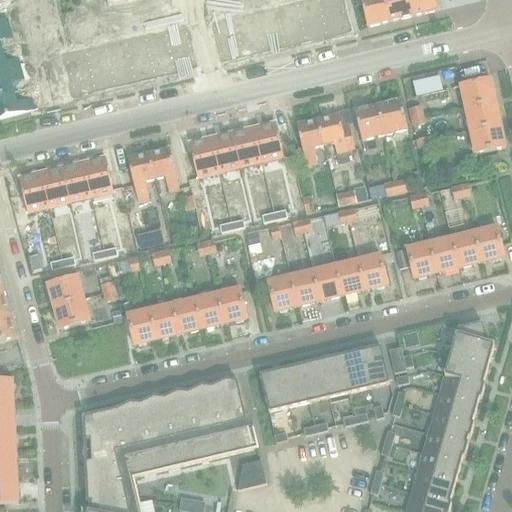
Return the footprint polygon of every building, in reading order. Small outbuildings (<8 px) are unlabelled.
[(317,0),(309,0),(296,3),(305,39),(326,34),(317,0)] [(341,0),(317,0),(326,34),(348,29),(341,0)] [(360,0),(367,28),(390,23),(384,0),(360,0)] [(384,0),(390,23),(414,17),(409,0),(384,0)] [(409,0),(414,17),(437,11),(434,0),(409,0)] [(128,2),(116,5),(118,12),(130,10),(128,2)] [(9,3),(0,5),(0,28),(15,24),(9,3)] [(296,3),(275,8),(284,44),(305,39),(296,3)] [(44,4),(37,6),(39,18),(47,16),(46,13),(44,4)] [(116,5),(104,8),(106,15),(118,12),(116,5)] [(275,8),(254,13),(263,49),(284,44),(275,8)] [(88,11),(76,14),(78,22),(90,19),(88,11)] [(254,13),(233,18),(242,54),(263,49),(254,13)] [(76,14),(65,17),(66,25),(78,22),(76,14)] [(47,16),(39,18),(42,29),(50,28),(47,16)] [(233,18),(211,23),(220,59),(242,54),(233,18)] [(15,24),(0,28),(0,50),(20,45),(15,24)] [(185,27),(164,32),(173,70),(194,65),(185,27)] [(164,32),(144,36),(153,75),(173,70),(164,32)] [(144,36),(125,41),(134,79),(153,75),(144,36)] [(125,41),(105,46),(114,84),(134,79),(125,41)] [(20,45),(0,50),(0,73),(26,66),(20,45)] [(54,46),(46,48),(49,60),(57,58),(54,46)] [(105,46),(85,50),(94,89),(114,84),(105,46)] [(85,50),(64,55),(73,93),(94,89),(85,50)] [(57,58),(49,60),(52,71),(59,70),(60,70),(57,58)] [(26,66),(0,73),(0,95),(32,87),(26,66)] [(440,76),(414,82),(417,96),(443,91),(440,76)] [(62,79),(54,81),(57,92),(64,91),(62,79)] [(460,86),(465,109),(495,103),(490,80),(460,86)] [(32,87),(0,95),(0,119),(38,109),(32,87)] [(401,101),(378,106),(385,136),(408,130),(401,101)] [(495,103),(465,109),(470,132),(500,125),(495,103)] [(355,112),(362,141),(385,136),(378,106),(355,112)] [(420,107),(408,110),(410,118),(422,116),(420,107)] [(338,116),(318,121),(324,146),(335,144),(341,167),(350,165),(347,153),(355,151),(350,128),(342,130),(338,116)] [(422,116),(410,118),(412,127),(424,124),(422,116)] [(324,146),(318,121),(296,126),(307,169),(319,166),(315,149),(324,146)] [(275,124),(253,129),(262,165),(284,160),(275,124)] [(500,125),(470,132),(474,155),(505,149),(500,125)] [(253,129),(232,134),(241,170),(262,165),(253,129)] [(232,134),(211,139),(220,175),(241,170),(232,134)] [(427,138),(415,141),(417,150),(429,147),(427,138)] [(211,139),(189,144),(198,180),(220,175),(211,139)] [(170,149),(149,154),(155,181),(165,178),(170,196),(180,194),(170,149)] [(155,181),(149,154),(128,159),(138,204),(149,201),(145,183),(155,181)] [(105,159),(83,164),(92,200),(114,194),(105,159)] [(83,164),(62,169),(71,205),(92,200),(83,164)] [(62,169),(41,174),(50,209),(71,205),(62,169)] [(41,174),(19,179),(27,215),(50,209),(41,174)] [(405,181),(395,183),(398,195),(408,193),(405,181)] [(395,183),(385,186),(387,198),(398,195),(395,183)] [(366,186),(354,189),(357,203),(369,200),(366,186)] [(468,187),(460,189),(463,199),(463,200),(470,199),(468,187)] [(460,189),(451,191),(453,202),(463,200),(463,199),(460,189)] [(340,208),(357,204),(354,193),(337,196),(340,208)] [(431,207),(428,195),(420,197),(422,209),(431,207)] [(193,197),(183,199),(186,212),(196,210),(193,197)] [(311,197),(303,199),(304,204),(306,212),(307,215),(315,214),(311,197)] [(420,197),(411,199),(414,211),(422,209),(420,197)] [(304,204),(293,207),(294,215),(306,212),(304,204)] [(358,223),(355,211),(347,213),(350,224),(358,223)] [(264,213),(252,216),(254,224),(266,221),(264,213)] [(347,213),(338,215),(341,226),(350,224),(347,213)] [(252,216),(240,219),(242,227),(254,224),(252,216)] [(310,221),(309,221),(302,223),(304,235),(313,233),(310,221)] [(302,223),(293,225),(296,236),(304,235),(302,223)] [(210,225),(198,228),(200,236),(212,233),(210,225)] [(273,242),(282,240),(280,228),(271,230),(273,242)] [(498,228),(474,234),(481,264),(505,258),(498,228)] [(258,231),(246,234),(249,246),(260,244),(258,231)] [(149,235),(152,249),(164,246),(161,233),(149,235)] [(474,234),(452,239),(459,269),(481,264),(474,234)] [(452,239),(429,245),(437,275),(459,269),(452,239)] [(214,242),(206,244),(209,256),(217,254),(214,242)] [(206,244),(197,246),(200,258),(209,256),(206,244)] [(429,245),(406,250),(396,253),(400,272),(411,269),(413,280),(437,275),(429,245)] [(115,247),(103,249),(105,258),(117,255),(115,247)] [(103,249),(92,252),(93,260),(105,258),(103,249)] [(169,253),(161,255),(163,266),(172,264),(169,253)] [(161,255),(152,256),(155,268),(163,266),(161,255)] [(73,256),(61,259),(63,267),(75,264),(73,256)] [(381,256),(358,262),(365,292),(389,286),(381,256)] [(61,259),(49,262),(51,270),(63,267),(61,259)] [(129,260),(117,263),(119,274),(132,272),(129,262),(129,260)] [(132,273),(141,271),(138,260),(129,262),(132,272),(132,273)] [(358,262),(336,267),(343,297),(365,292),(358,262)] [(336,267),(313,273),(321,303),(343,297),(336,267)] [(313,273),(291,278),(298,308),(321,303),(313,273)] [(48,287),(54,309),(84,301),(78,278),(48,287)] [(298,308),(291,278),(268,284),(275,314),(298,308)] [(101,286),(103,295),(116,291),(113,283),(101,286)] [(241,290),(217,296),(224,325),(248,320),(241,290)] [(116,291),(103,295),(105,303),(118,300),(116,291)] [(3,293),(0,293),(0,317),(9,315),(3,293)] [(217,296),(195,301),(202,331),(224,325),(217,296)] [(84,301),(54,309),(61,331),(90,323),(84,301)] [(195,301),(173,307),(180,336),(202,331),(195,301)] [(173,307),(150,312),(157,341),(180,336),(173,307)] [(157,341),(150,312),(127,317),(134,347),(157,341)] [(9,315),(0,317),(0,343),(18,339),(12,314),(9,315)] [(459,330),(451,358),(488,368),(494,347),(487,345),(482,324),(459,330)] [(417,332),(402,336),(406,349),(420,345),(417,332)] [(390,385),(381,348),(360,353),(369,390),(390,385)] [(406,373),(406,370),(403,358),(401,349),(389,352),(395,375),(406,373)] [(369,390),(360,353),(340,358),(349,395),(369,390)] [(411,357),(403,358),(406,370),(414,368),(411,357)] [(349,395),(340,358),(320,362),(329,400),(349,395)] [(483,387),(488,368),(451,358),(445,377),(483,388),(483,387)] [(329,400),(320,362),(301,367),(310,404),(329,400)] [(310,404),(301,367),(281,371),(290,409),(310,404)] [(290,409),(281,371),(260,376),(269,414),(290,409)] [(409,385),(408,377),(396,380),(397,388),(409,385)] [(485,387),(483,387),(483,388),(445,377),(440,397),(477,407),(479,400),(481,400),(485,387)] [(0,382),(0,407),(14,407),(13,382),(0,382)] [(258,449),(254,429),(249,430),(237,382),(226,382),(212,388),(202,387),(189,394),(178,393),(165,399),(155,398),(141,405),(131,404),(117,410),(83,418),(85,442),(82,454),(86,464),(87,490),(117,483),(134,479),(258,449)] [(398,394),(395,405),(403,407),(406,396),(398,394)] [(472,427),(472,426),(477,407),(440,397),(434,417),(472,427)] [(400,419),(403,407),(395,405),(392,416),(400,419)] [(14,407),(0,407),(0,431),(15,431),(14,407)] [(384,419),(381,408),(373,410),(376,421),(384,419)] [(366,415),(354,418),(356,426),(368,423),(366,415)] [(474,426),(472,426),(472,427),(434,417),(429,436),(466,447),(466,446),(468,439),(470,440),(474,426)] [(345,429),(356,426),(354,418),(343,421),(345,429)] [(326,425),(315,427),(317,435),(328,433),(326,425)] [(305,438),(317,435),(315,427),(303,430),(305,438)] [(15,431),(0,431),(0,456),(16,455),(15,431)] [(387,433),(384,444),(392,447),(395,435),(387,433)] [(288,442),(287,439),(286,434),(274,437),(276,445),(288,442)] [(468,446),(466,446),(466,447),(429,436),(423,456),(461,466),(463,459),(464,459),(468,446)] [(389,458),(392,447),(384,444),(381,456),(389,458)] [(16,455),(0,456),(0,480),(17,479),(16,455)] [(455,486),(461,466),(423,456),(418,475),(455,486)] [(267,486),(261,462),(242,466),(238,493),(267,486)] [(376,472),(373,484),(381,486),(384,474),(376,472)] [(450,505),(455,486),(418,475),(412,495),(450,505)] [(17,479),(0,480),(0,505),(18,505),(17,479)] [(141,511),(134,479),(117,483),(120,495),(113,496),(117,511),(141,511)] [(120,495),(117,483),(87,490),(87,503),(91,504),(89,511),(117,511),(113,496),(120,495)] [(378,497),(381,486),(373,484),(370,495),(378,497)] [(450,505),(412,495),(407,511),(449,511),(452,505),(450,505)]
